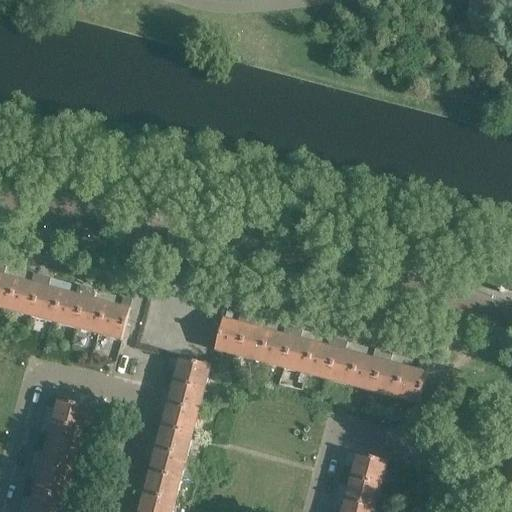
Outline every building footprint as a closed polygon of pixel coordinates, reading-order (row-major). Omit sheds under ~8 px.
[(0,309),(10,312),(20,271),(2,266),(0,273),(0,309)] [(32,318),(40,286),(36,285),(39,276),(20,271),(10,312),(32,318)] [(54,324),(65,283),(47,278),(44,287),(40,286),(32,318),(54,324)] [(77,330),(85,298),(81,297),(84,288),(65,283),(54,324),(77,330)] [(99,336),(110,295),(92,290),(89,299),(85,298),(77,330),(99,336)] [(122,342),(131,310),(126,309),(129,300),(110,295),(99,336),(122,342)] [(239,358),(247,326),(243,325),(246,316),(226,311),(216,351),(239,358)] [(261,364),(272,323),(254,318),(251,327),(247,326),(239,358),(261,364)] [(284,370),(292,338),(288,337),(291,328),(272,323),(261,364),(284,370)] [(306,375),(317,335),(299,330),(296,339),(292,338),(284,370),(306,375)] [(329,381),(337,350),(333,349),(335,340),(317,335),(306,375),(329,381)] [(351,387),(362,347),(344,342),(341,351),(337,350),(329,381),(351,387)] [(374,393),(382,362),(378,361),(380,351),(362,347),(351,387),(374,393)] [(396,399),(407,358),(388,354),(386,363),(382,362),(374,393),(396,399)] [(205,391),(211,369),(212,367),(180,359),(180,360),(171,357),(166,376),(175,378),(174,382),(205,391)] [(419,405),(427,374),(423,373),(425,363),(407,358),(396,399),(419,405)] [(199,413),(205,391),(174,382),(173,386),(164,384),(159,402),(199,413)] [(83,431),(89,408),(59,400),(58,405),(48,402),(43,421),(83,431)] [(193,435),(199,413),(159,402),(154,421),(163,423),(162,427),(193,435)] [(77,454),(83,431),(43,421),(38,439),(48,442),(47,446),(77,454)] [(187,458),(193,435),(162,427),(161,431),(152,429),(147,447),(187,458)] [(72,476),(77,454),(47,446),(46,450),(36,447),(31,466),(72,476)] [(181,480),(187,458),(147,447),(142,465),(151,468),(150,472),(181,480)] [(382,486),(389,463),(357,455),(348,453),(343,471),(352,474),(351,478),(382,486)] [(66,499),(72,476),(31,466),(27,484),(36,487),(35,491),(66,499)] [(176,502),(181,480),(150,472),(149,476),(140,473),(135,492),(176,502)] [(376,509),(382,486),(351,478),(350,482),(341,479),(336,498),(376,509)] [(25,511),(62,511),(66,499),(35,491),(34,495),(24,492),(20,511),(25,511)] [(173,511),(176,503),(176,502),(135,492),(130,510),(136,511),(173,511)] [(375,511),(376,509),(336,498),(331,511),(375,511)]
